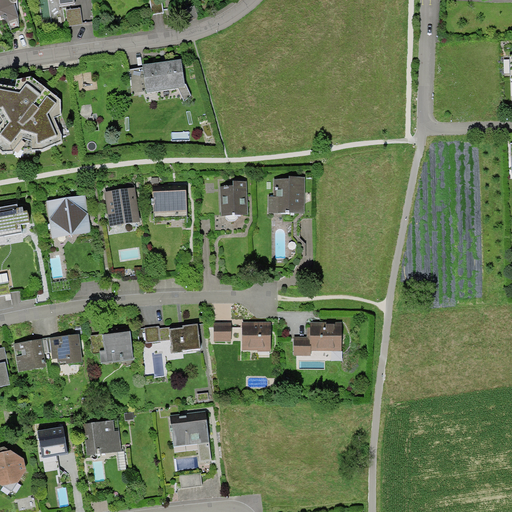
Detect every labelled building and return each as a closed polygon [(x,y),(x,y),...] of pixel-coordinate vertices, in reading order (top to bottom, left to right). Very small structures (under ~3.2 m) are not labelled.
[(0,0),(0,15),(9,23),(13,33),(19,31),(20,1),(19,0),(0,0)] [(169,0),(151,0),(150,0),(153,16),(172,13),(169,0)] [(80,10),(66,12),(68,28),(83,26),(80,10)] [(186,62),(128,70),(131,97),(179,90),(186,102),(195,97),(189,87),(186,62)] [(31,76),(0,82),(0,149),(3,151),(42,148),(62,141),(61,99),(31,76)] [(305,213),(305,177),(293,177),(293,179),(274,179),(274,195),(270,195),(270,213),(305,213)] [(246,181),(220,187),(221,216),(226,216),(230,222),(238,222),(240,216),(248,216),(246,181)] [(189,188),(153,189),(155,225),(190,223),(189,188)] [(136,189),(107,193),(112,227),(141,223),(136,189)] [(86,196),(48,202),(54,239),(92,233),(86,196)] [(0,208),(0,235),(6,234),(6,238),(12,237),(11,233),(22,232),(20,223),(32,221),(29,209),(20,210),(19,206),(0,208)] [(232,324),(216,324),(216,341),(243,342),(243,352),(273,352),(273,324),(244,323),(244,330),(232,330),(232,324)] [(345,325),(314,324),(313,337),(295,337),(295,357),(312,358),(313,350),(345,351),(345,325)] [(160,328),(145,330),(147,346),(172,343),(173,355),(204,351),(201,325),(160,330),(160,328)] [(106,335),(92,336),(94,355),(102,354),(103,364),(137,361),(135,328),(105,330),(106,335)] [(51,339),(15,345),(21,373),(48,368),(47,356),(53,354),(54,361),(59,360),(60,366),(85,364),(82,336),(51,339)] [(0,387),(11,385),(8,371),(10,371),(5,349),(0,350),(0,387)] [(209,393),(199,394),(200,404),(210,402),(209,393)] [(134,412),(124,413),(124,424),(134,423),(134,412)] [(209,412),(172,417),(176,448),(199,445),(201,462),(215,460),(209,412)] [(118,421),(84,425),(88,456),(122,451),(118,421)] [(68,425),(38,430),(43,460),(73,455),(68,425)] [(1,450),(0,452),(0,484),(14,494),(17,493),(30,472),(26,459),(9,448),(1,450)] [(202,472),(180,475),(182,489),(204,486),(202,472)] [(37,511),(35,496),(16,500),(18,511),(37,511)]
